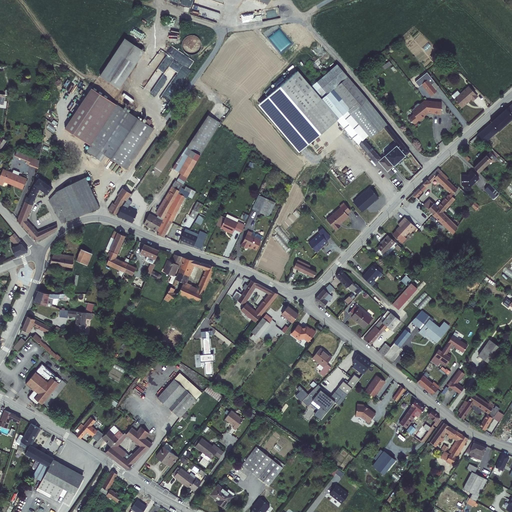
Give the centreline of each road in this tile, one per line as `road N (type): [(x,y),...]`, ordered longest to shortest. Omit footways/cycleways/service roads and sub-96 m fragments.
road 1 (tertiary): [(302,294),(511,94)]
road 2 (tertiary): [(44,253),(57,233),(99,217),(302,294)]
road 3 (residential): [(511,448),(461,426),(302,294)]
road 4 (track): [(229,29),(99,217)]
road 5 (tertiary): [(0,398),(189,511)]
road 6 (track): [(303,18),(430,169)]
road 7 (track): [(229,29),(303,18),(347,0)]
